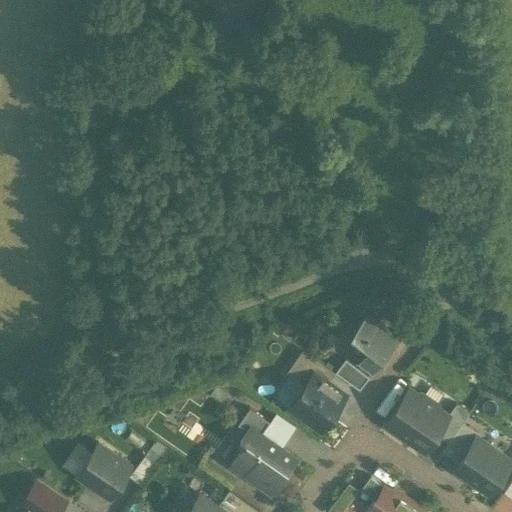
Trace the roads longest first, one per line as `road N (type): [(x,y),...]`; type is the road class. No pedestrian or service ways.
road 1 (unclassified): [(511,346),(89,64),(88,0)]
road 2 (track): [(0,391),(374,254)]
road 3 (track): [(92,353),(89,64)]
road 4 (residential): [(467,511),(355,436),(298,511)]
